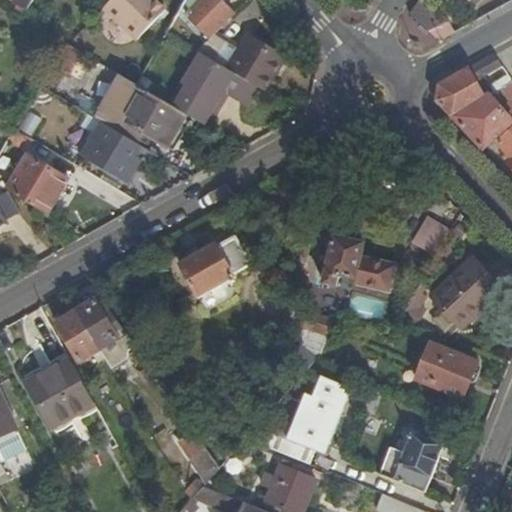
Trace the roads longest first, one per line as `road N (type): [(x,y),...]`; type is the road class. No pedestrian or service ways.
road 1 (tertiary): [(0,306),(298,140),(345,105)]
road 2 (residential): [(511,224),(390,100)]
road 3 (tertiary): [(399,75),(511,22)]
